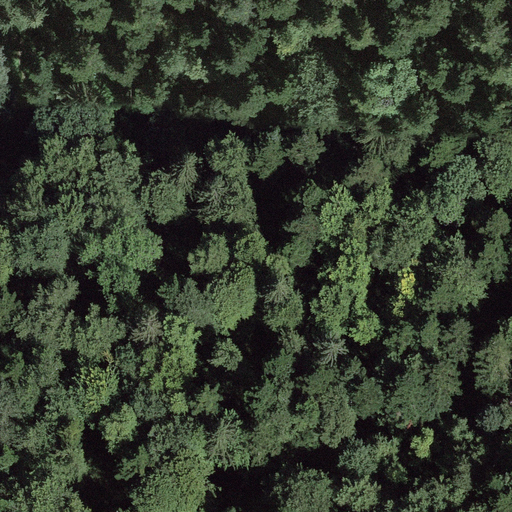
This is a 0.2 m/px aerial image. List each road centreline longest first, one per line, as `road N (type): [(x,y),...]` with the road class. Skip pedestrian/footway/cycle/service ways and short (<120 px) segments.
road 1 (track): [(242,511),(511,391)]
road 2 (track): [(0,17),(17,43),(27,99),(0,157)]
